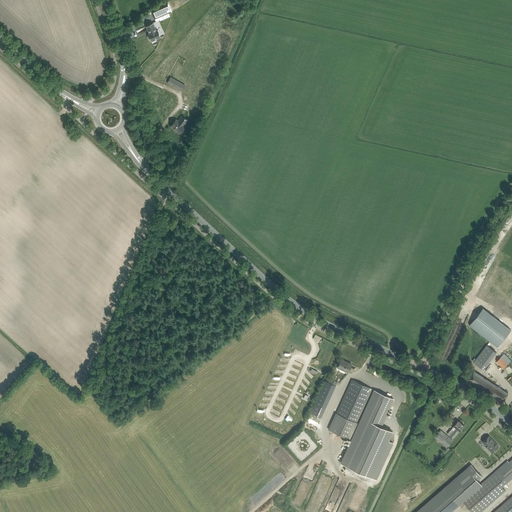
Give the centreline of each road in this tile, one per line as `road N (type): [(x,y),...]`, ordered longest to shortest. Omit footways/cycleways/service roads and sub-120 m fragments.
road 1 (tertiary): [(117,131),(150,174),(296,305),(423,368)]
road 2 (unclassified): [(423,368),(481,242),(511,198)]
road 3 (tertiary): [(97,113),(70,101),(0,35)]
